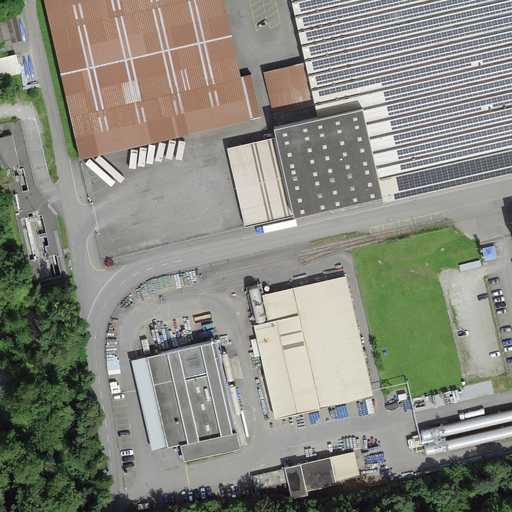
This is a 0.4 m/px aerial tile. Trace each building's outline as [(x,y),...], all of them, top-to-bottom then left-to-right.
[(241,113),(215,0),(37,0),(71,151),(241,113)] [(511,0),(282,0),(296,60),(251,70),(264,129),(217,139),(236,225),(511,164),(511,0)] [(0,77),(21,72),(17,53),(8,55),(4,40),(12,39),(12,42),(22,39),(16,13),(6,15),(6,20),(0,20),(0,77)] [(4,136),(0,137),(0,167),(19,164),(12,134),(4,136)] [(372,397),(344,274),(250,295),(278,418),(372,397)] [(242,449),(218,337),(131,360),(149,450),(175,443),(179,462),(242,449)] [(426,450),(511,435),(511,410),(434,423),(432,409),(419,411),(426,450)] [(293,492),(363,477),(357,450),(287,464),(293,492)]
